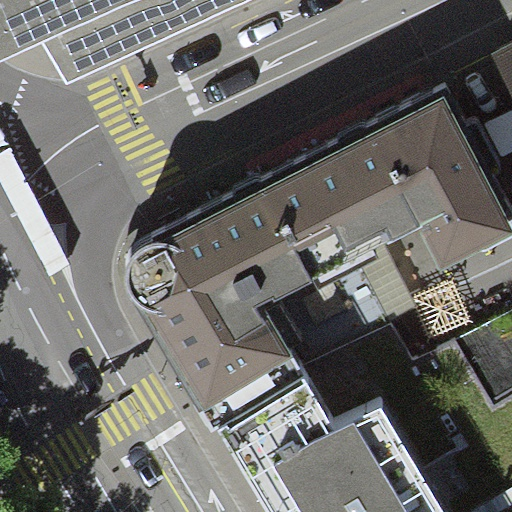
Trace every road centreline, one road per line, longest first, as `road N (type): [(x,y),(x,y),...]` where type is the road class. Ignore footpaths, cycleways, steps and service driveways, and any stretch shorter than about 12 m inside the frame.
road 1 (residential): [(420,0),(0,209)]
road 2 (primary): [(191,511),(77,338),(0,241)]
road 3 (primary): [(0,299),(34,413),(90,511)]
